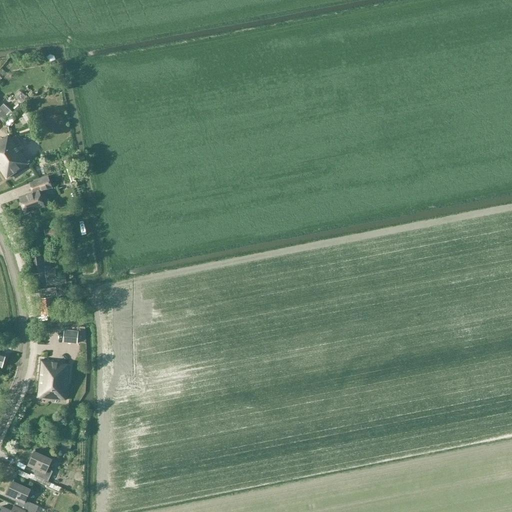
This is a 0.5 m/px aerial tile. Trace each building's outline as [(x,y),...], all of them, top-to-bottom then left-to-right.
[(47,57),(51,65),(56,64),(57,57),(47,57)] [(1,108),(0,108),(0,117),(5,122),(9,126),(16,119),(11,115),(13,112),(4,104),(1,108)] [(0,169),(6,179),(28,164),(10,137),(4,141),(2,138),(0,140),(0,169)] [(51,188),(48,179),(31,186),(34,194),(21,199),(26,214),(45,206),(40,193),(51,188)] [(46,239),(58,235),(56,226),(44,229),(46,239)] [(50,270),(49,260),(48,253),(31,256),(34,275),(45,273),(47,286),(66,283),(65,276),(60,277),(59,268),(50,270)] [(56,299),(59,298),(57,288),(39,291),(43,316),(56,314),(55,304),(56,304),(56,299)] [(78,332),(64,330),(63,342),(77,344),(78,332)] [(67,402),(70,366),(63,366),(63,364),(42,362),(39,399),(67,402)] [(34,453),(28,466),(38,471),(35,476),(47,481),(48,481),(52,471),(48,467),(51,461),(34,453)] [(16,501),(13,507),(25,511),(26,511),(34,511),(36,507),(24,501),(29,490),(12,482),(6,496),(16,501)]
